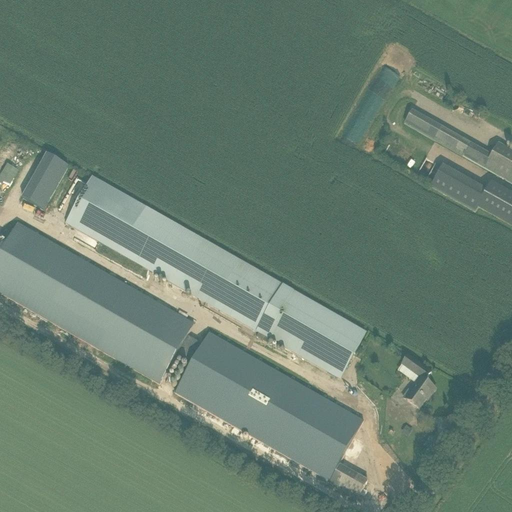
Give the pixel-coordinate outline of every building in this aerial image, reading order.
[(344,141),(359,148),(380,104),(364,97),(344,141)] [(492,156),(441,127),(412,111),(405,124),(511,184),(511,151),(499,144),(492,156)] [(40,154),(18,200),(44,213),(66,167),(40,154)] [(511,195),(491,183),(486,191),(443,166),(431,187),(475,212),(478,207),(511,226),(511,195)] [(367,333),(241,262),(206,242),(92,177),(65,225),(179,289),(214,309),(340,381),(367,333)] [(405,223),(502,269),(508,257),(411,210),(405,223)] [(0,295),(159,386),(175,357),(190,365),(199,349),(202,345),(187,337),(194,325),(18,224),(9,240),(1,236),(0,238),(0,295)] [(234,331),(228,342),(246,352),(252,340),(234,331)] [(209,333),(175,393),(330,482),(364,421),(209,333)] [(425,382),(432,373),(408,356),(402,366),(420,379),(411,392),(409,391),(404,399),(419,410),(426,401),(427,402),(436,390),(425,382)] [(340,466),(329,486),(357,502),(368,482),(340,466)]
